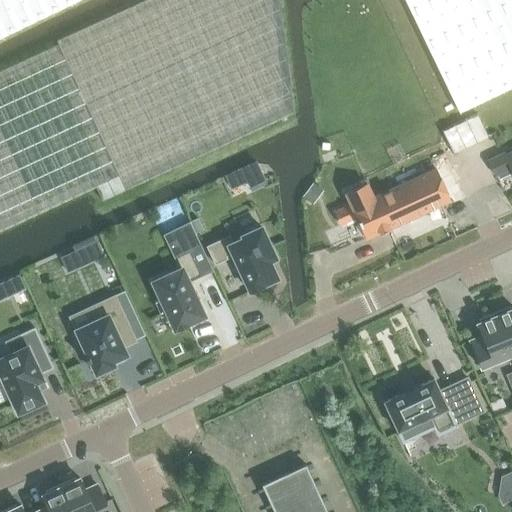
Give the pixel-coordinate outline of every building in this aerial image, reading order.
[(0,229),(94,186),(100,200),(187,161),(293,113),(280,8),(276,0),(144,0),(57,40),(58,43),(0,69),(0,229)] [(0,0),(0,38),(79,0),(0,0)] [(511,0),(404,0),(458,112),(511,85),(511,0)] [(452,153),(488,135),(477,114),(441,131),(452,153)] [(511,150),(487,161),(494,176),(510,168),(511,173),(511,150)] [(256,160),(224,175),(224,176),(230,188),(246,181),(251,190),(266,183),(257,164),(256,160)] [(436,168),(374,196),(372,197),(386,230),(389,228),(388,226),(450,198),(436,168)] [(301,196),(312,204),(323,190),(312,182),(301,196)] [(380,233),(386,230),(372,197),(374,196),(367,182),(343,193),(348,205),(334,212),(340,225),(355,218),(364,238),(379,231),(380,233)] [(197,218),(189,222),(195,233),(203,229),(197,218)] [(178,269),(152,281),(174,329),(176,327),(177,328),(178,328),(178,326),(185,323),(185,324),(187,323),(204,315),(187,280),(199,274),(197,270),(209,265),(195,233),(189,222),(189,221),(162,234),(178,269)] [(229,235),(206,246),(214,264),(227,258),(226,256),(232,253),(249,291),(263,284),(276,278),(269,260),(275,257),(260,226),(241,235),(242,238),(232,242),(229,235)] [(74,251),(59,257),(66,272),(103,255),(94,235),(81,241),(71,246),(74,251)] [(18,278),(6,283),(12,295),(23,289),(18,278)] [(508,307),(494,313),(511,354),(511,357),(511,307),(509,309),(508,307)] [(481,335),(469,340),(480,367),(511,354),(494,313),(479,319),(480,321),(476,323),(481,335)] [(96,386),(98,390),(112,384),(111,380),(125,373),(122,366),(134,360),(114,315),(86,328),(91,340),(74,348),(76,352),(71,353),(78,368),(82,366),(86,375),(85,376),(87,380),(88,379),(92,388),(96,386)] [(0,375),(2,381),(0,382),(0,401),(10,397),(17,412),(43,400),(35,382),(42,378),(40,373),(53,367),(34,327),(19,334),(25,347),(0,358),(0,375)] [(401,393),(383,401),(402,441),(434,426),(437,434),(455,425),(454,423),(482,410),(467,378),(438,391),(432,378),(415,386),(415,387),(401,394),(401,393)] [(501,397),(489,403),(494,415),(507,410),(501,397)] [(273,511),(324,511),(303,465),(261,484),(273,511)] [(73,477),(59,484),(72,511),(105,511),(108,511),(96,484),(84,490),(79,478),(75,480),(73,477)] [(47,507),(36,511),(72,511),(59,484),(45,490),(46,493),(42,495),(47,507)]
